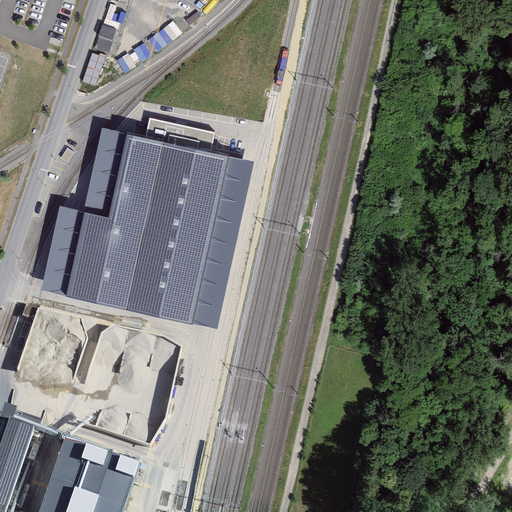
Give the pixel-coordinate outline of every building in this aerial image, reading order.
[(118,25),(104,21),(97,48),(112,51),(118,25)] [(174,21),(150,38),(158,50),(182,33),(174,21)] [(92,52),(85,81),(98,85),(105,55),(92,52)] [(145,138),(128,134),(109,217),(85,211),(66,297),(191,324),(228,156),(211,152),(215,133),(150,119),(145,138)] [(109,217),(128,134),(102,129),(85,211),(109,217)] [(254,162),(228,156),(191,324),(218,329),(254,162)] [(66,297),(85,211),(59,206),(42,289),(66,297)] [(38,313),(38,322),(47,323),(47,325),(69,326),(70,315),(38,313)] [(83,354),(76,380),(86,383),(94,357),(83,354)] [(7,511),(37,427),(7,416),(0,436),(0,511),(7,511)] [(120,511),(138,463),(65,438),(39,511),(120,511)]
